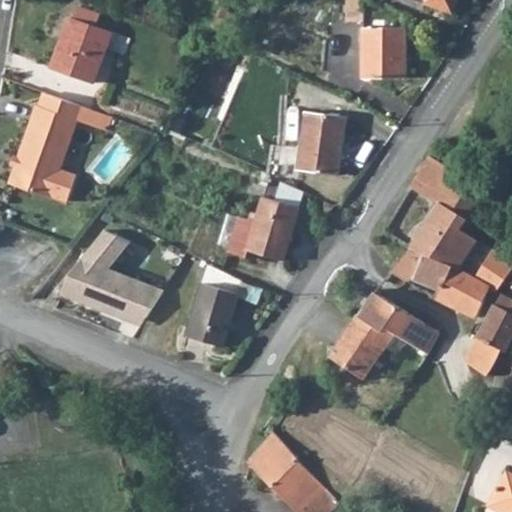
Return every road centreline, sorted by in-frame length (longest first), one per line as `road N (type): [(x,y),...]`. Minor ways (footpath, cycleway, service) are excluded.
road 1 (residential): [(240,410),(511,3)]
road 2 (residential): [(0,302),(240,410)]
